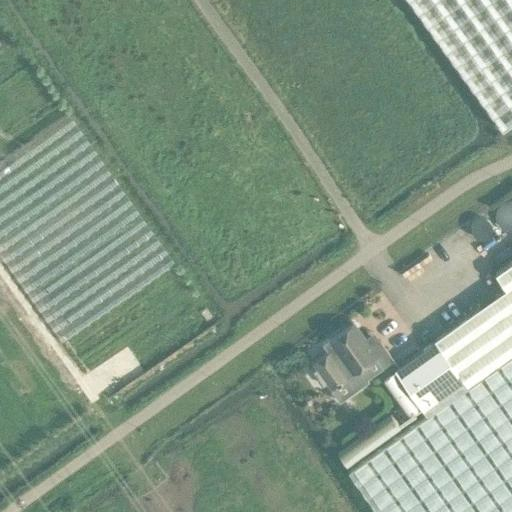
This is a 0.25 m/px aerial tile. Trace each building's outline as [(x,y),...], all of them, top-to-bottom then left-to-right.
[(511,0),(409,0),(501,127),(511,119),(511,0)] [(0,254),(62,341),(174,262),(68,112),(0,160),(0,254)] [(422,407),(425,412),(511,354),(511,259),(495,271),(507,289),(394,368),(423,407),(422,407)] [(327,350),(311,361),(316,367),(313,370),(323,384),(326,382),(331,387),(338,397),(339,400),(368,379),(366,377),(382,366),(383,367),(393,359),(380,340),(370,347),(353,322),(329,339),(322,343),(327,350)] [(511,511),(511,354),(425,412),(346,468),(377,511),(511,511)]
